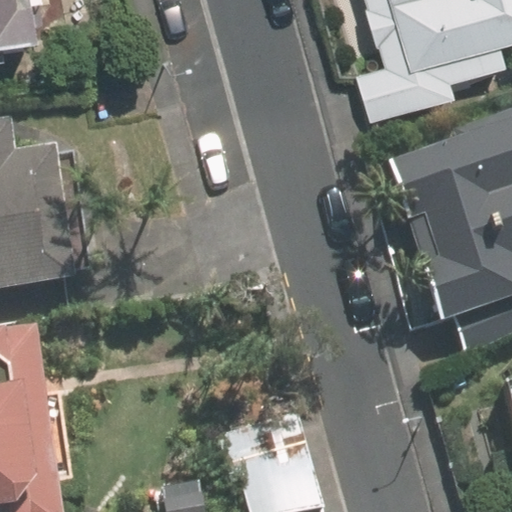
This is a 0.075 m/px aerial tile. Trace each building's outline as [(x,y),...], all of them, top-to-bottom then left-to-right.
[(0,0),(0,47),(27,44),(22,7),(32,5),(30,0),(0,0)] [(511,0),(363,0),(384,66),(357,73),(371,118),(504,76),(491,37),(511,31),(511,0)] [(511,127),(383,170),(435,327),(455,320),(466,354),(511,331),(511,127)] [(0,138),(0,300),(70,292),(55,164),(16,169),(11,137),(0,138)] [(0,511),(56,511),(36,335),(0,339),(0,511)] [(511,391),(491,397),(511,479),(511,478),(511,391)] [(224,511),(308,511),(290,420),(212,433),(224,511)]
